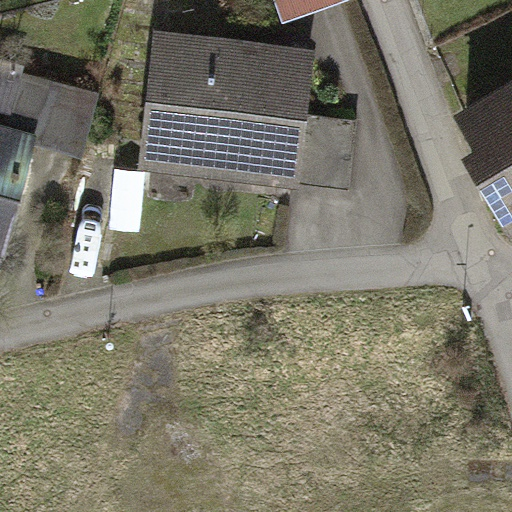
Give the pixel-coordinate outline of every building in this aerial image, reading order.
[(268,0),(276,25),(343,3),(341,0),(268,0)] [(304,56),(145,37),(128,181),(287,199),(288,189),(297,115),(304,56)] [(25,152),(72,166),(91,101),(12,78),(15,67),(0,63),(0,134),(28,143),(25,152)] [(511,253),(511,80),(442,122),(464,158),(449,167),(504,258),(511,253)] [(350,121),(297,115),(288,189),(341,195),(350,121)] [(0,239),(25,152),(28,143),(0,134),(0,239)]
